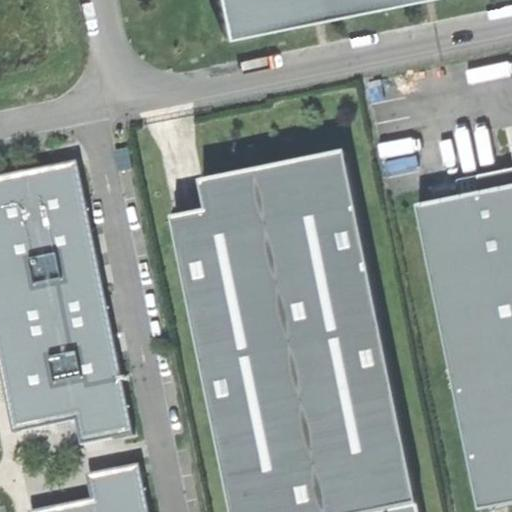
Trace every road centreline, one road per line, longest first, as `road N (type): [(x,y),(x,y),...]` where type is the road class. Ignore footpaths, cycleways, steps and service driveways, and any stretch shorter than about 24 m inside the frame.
road 1 (unclassified): [(125,102),(511,24)]
road 2 (unclassified): [(0,128),(125,102)]
